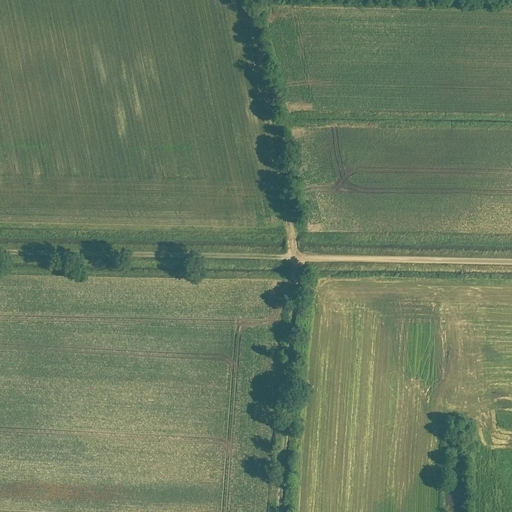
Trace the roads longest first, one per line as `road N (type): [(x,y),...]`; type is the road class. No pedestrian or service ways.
road 1 (track): [(242,0),(296,257),(280,511)]
road 2 (track): [(296,257),(0,252)]
road 3 (residential): [(296,257),(511,261)]
